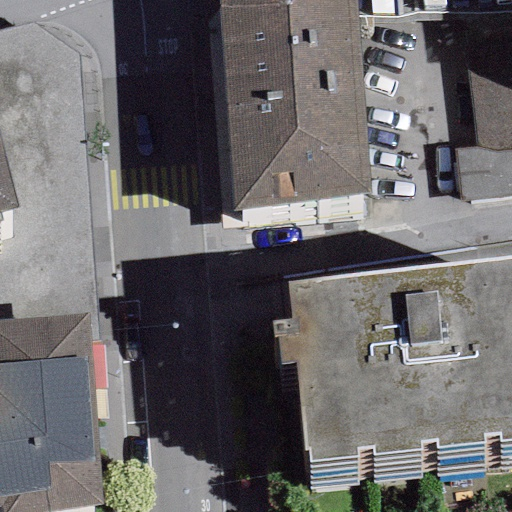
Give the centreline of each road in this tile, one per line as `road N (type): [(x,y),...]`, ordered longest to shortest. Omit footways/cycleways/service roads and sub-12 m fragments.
road 1 (residential): [(130,0),(178,511)]
road 2 (unknown): [(154,272),(511,217)]
